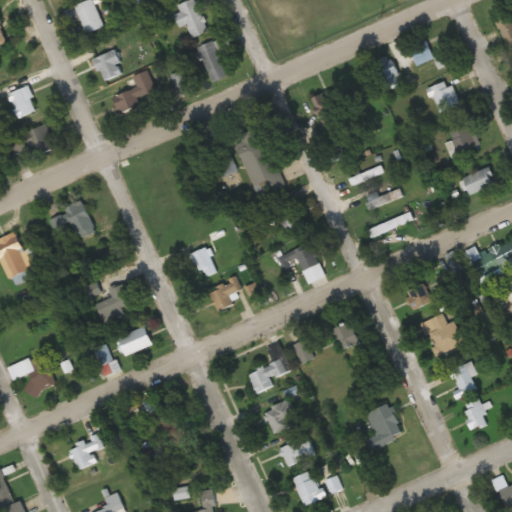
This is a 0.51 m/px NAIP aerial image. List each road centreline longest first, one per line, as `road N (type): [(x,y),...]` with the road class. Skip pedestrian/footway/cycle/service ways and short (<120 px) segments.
road 1 (residential): [(468,511),(235,0)]
road 2 (residential): [(264,511),(31,0)]
road 3 (residential): [(0,441),(511,216)]
road 4 (residential): [(0,202),(455,0)]
road 5 (tertiary): [(368,511),(511,448)]
road 6 (residential): [(56,511),(0,385)]
road 7 (residential): [(460,0),(511,121)]
